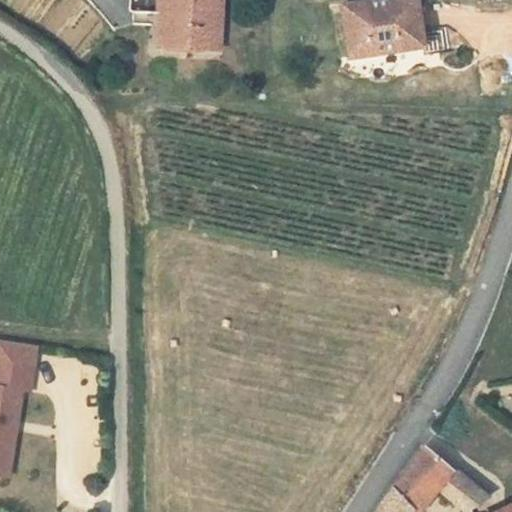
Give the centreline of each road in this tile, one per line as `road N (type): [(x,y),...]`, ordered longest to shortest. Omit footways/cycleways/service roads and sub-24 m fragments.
road 1 (unclassified): [(121,511),(111,164),(83,103),(43,58),(0,28)]
road 2 (unclassified): [(359,511),(457,357),(511,211)]
